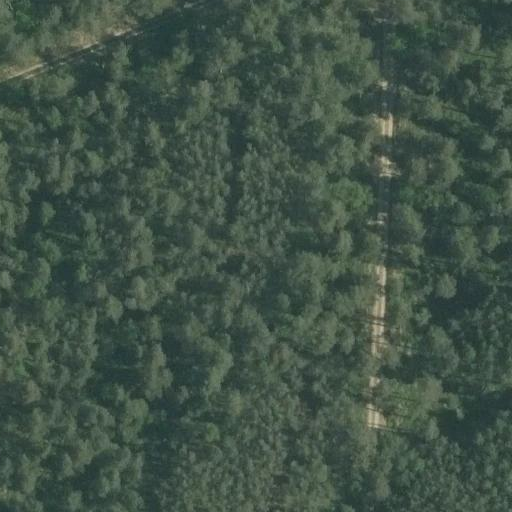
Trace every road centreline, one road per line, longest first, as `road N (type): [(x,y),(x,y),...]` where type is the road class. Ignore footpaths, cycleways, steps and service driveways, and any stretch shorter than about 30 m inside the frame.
road 1 (track): [(370,511),(391,0)]
road 2 (track): [(0,85),(216,0)]
